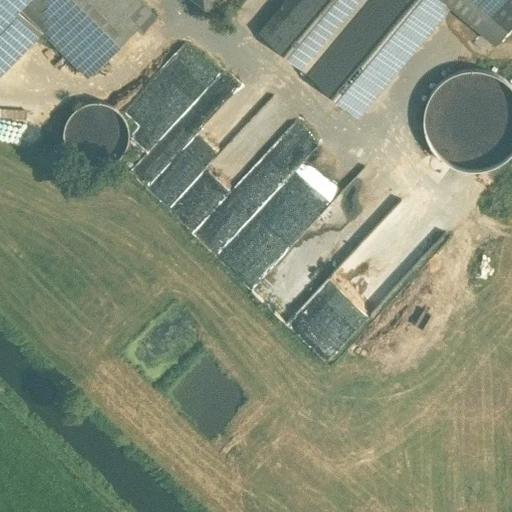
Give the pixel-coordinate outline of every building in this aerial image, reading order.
[(0,0),(0,24),(19,5),(24,0),(0,0)] [(141,0),(24,0),(19,5),(89,75),(152,11),(141,0)] [(284,0),(259,30),(308,71),(367,0),(284,0)] [(447,0),(367,0),(308,71),(357,112),(450,2),(447,0)] [(479,0),(447,0),(450,2),(476,24),(489,9),(479,0)] [(479,0),(489,9),(496,0),(479,0)] [(183,42),(123,107),(139,123),(200,59),(183,42)] [(139,123),(129,134),(147,149),(221,68),(206,53),(200,59),(139,123)] [(511,159),(511,67),(429,74),(437,165),(511,159)] [(147,149),(130,168),(146,185),(240,85),(221,68),(147,149)] [(240,85),(146,185),(169,207),(273,93),(240,85)] [(273,93),(169,207),(193,231),(301,114),(273,93)] [(127,144),(129,131),(127,119),(120,108),(109,101),(96,99),(84,102),(73,109),(66,120),(64,132),(67,145),(74,155),(85,162),(97,165),(110,162),(120,155),(127,144)] [(301,114),(193,231),(216,254),(318,144),(301,114)] [(365,165),(318,144),(216,254),(251,288),(365,165)] [(392,270),(410,269),(408,244),(415,243),(414,228),(408,229),(406,207),(384,208),(385,220),(389,220),(391,240),(392,240),(393,256),(391,256),(392,270)]
